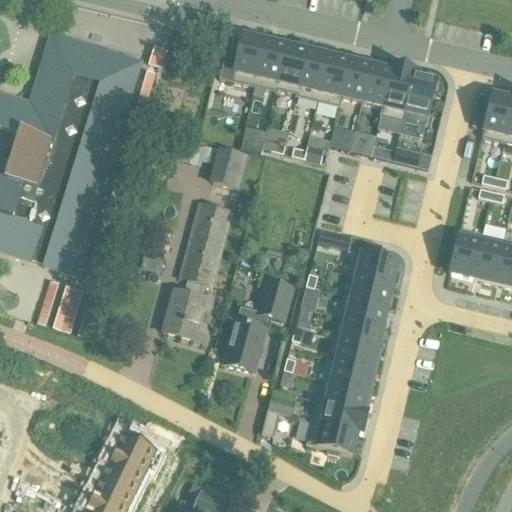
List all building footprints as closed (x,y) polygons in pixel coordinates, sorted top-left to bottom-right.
[(6,181),(0,178),(0,256),(29,266),(30,260),(45,265),(44,269),(75,279),(142,64),(50,36),(29,105),(0,96),(0,129),(20,136),(15,152),(10,151),(6,164),(11,165),(6,181)] [(265,45),(266,45),(244,39),(244,40),(242,39),(237,61),(225,59),(219,83),(231,86),(254,91),(265,45)] [(254,91),(252,100),(262,102),(264,94),(276,97),(277,94),(276,94),(286,50),(266,45),(265,45),(254,91)] [(297,99),(307,55),(286,50),(276,94),(277,94),(296,99),(297,99)] [(154,52),(149,68),(161,71),(166,55),(154,52)] [(317,106),(328,60),(307,55),(297,99),(296,99),(295,101),(317,106)] [(341,102),(349,65),(328,60),(317,106),(339,112),(341,102)] [(362,107),(370,70),(349,65),(341,102),(362,107)] [(165,67),(149,124),(189,136),(206,78),(165,67)] [(383,112),(392,75),(390,74),(370,70),(362,107),(381,112),(383,112)] [(404,117),(413,80),(414,75),(391,70),(390,74),(392,75),(383,112),(381,112),(379,121),(402,127),(403,124),(404,117)] [(435,85),(413,80),(404,117),(403,124),(425,130),(435,85)] [(503,148),(511,110),(511,103),(492,99),(481,143),(503,148)] [(511,150),(511,110),(503,148),(511,150)] [(260,159),(262,153),(263,148),(243,143),(240,154),(260,159)] [(203,167),(203,146),(170,144),(169,166),(203,167)] [(285,151),(272,147),(270,156),(282,159),(285,151)] [(210,188),(240,196),(249,159),(207,150),(204,164),(215,167),(210,188)] [(395,156),(373,151),(371,161),(393,166),(395,156)] [(417,171),(420,158),(396,152),(395,156),(393,166),(417,171)] [(291,161),(304,164),(306,156),(293,153),(291,161)] [(320,168),(322,158),(306,154),(304,164),(320,168)] [(493,191),(495,182),(483,180),(481,188),(493,191)] [(505,194),(507,185),(495,182),(493,191),(505,194)] [(490,205),(492,197),(480,194),(478,202),(490,205)] [(502,208),(504,200),(492,197),(490,205),(502,208)] [(230,217),(198,209),(178,283),(186,285),(182,299),(173,296),(162,337),(193,344),(203,304),(199,303),(203,288),(211,290),(230,217)] [(471,284),(482,240),(460,234),(449,278),(451,279),(472,284),(471,284)] [(492,289),(503,245),(482,240),(471,284),(472,284),(492,289)] [(351,243),(348,257),(353,259),(348,281),(355,282),(355,281),(392,290),(392,291),(398,269),(397,268),(398,267),(379,262),(382,251),(351,243)] [(511,293),(511,246),(503,245),(492,289),(511,293)] [(141,247),(133,273),(149,277),(157,252),(141,247)] [(309,279),(305,292),(314,294),(317,282),(317,281),(309,279)] [(350,301),(350,302),(387,311),(392,291),(392,290),(355,281),(355,282),(350,301)] [(292,291),(266,284),(255,327),(236,322),(224,369),(253,376),(268,321),(283,325),(292,291)] [(343,300),(338,323),(345,324),(345,323),(382,332),(387,311),(350,302),(350,301),(343,300)] [(303,301),(300,312),(315,316),(317,305),(303,301)] [(345,324),(340,344),(377,353),(382,332),(345,323),(345,324)] [(294,333),(291,346),(300,348),(303,335),(294,333)] [(340,344),(335,365),(372,374),(377,353),(340,344)] [(287,363),(283,375),(292,378),(295,365),(287,363)] [(330,385),(330,386),(367,395),(372,374),(335,365),(330,385)] [(318,405),(318,406),(362,416),(363,415),(367,395),(330,386),(330,385),(323,384),(318,405)] [(271,400),(267,416),(279,419),(291,422),(295,406),(271,400)] [(316,404),(311,426),(357,437),(357,438),(362,439),(367,416),(363,415),(362,416),(318,406),(318,405),(316,404)] [(262,436),(261,439),(273,442),(279,419),(267,416),(262,436)] [(311,426),(305,449),(352,460),(357,438),(357,437),(311,426)] [(121,437),(110,461),(150,481),(150,482),(154,484),(171,448),(150,437),(144,448),(121,437)] [(110,461),(99,484),(139,503),(150,482),(150,481),(110,461)] [(88,506),(99,511),(134,511),(139,503),(99,484),(88,506)] [(194,511),(235,511),(236,511),(202,496),(194,511)] [(157,511),(158,511),(163,502),(156,498),(151,509),(157,511)]
